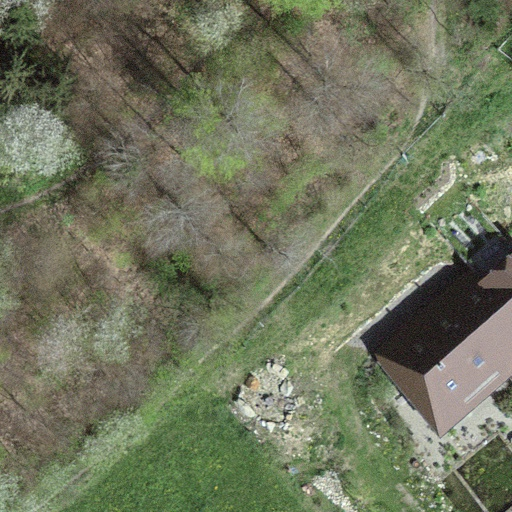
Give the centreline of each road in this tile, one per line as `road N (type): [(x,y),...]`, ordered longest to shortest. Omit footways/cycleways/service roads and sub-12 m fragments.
road 1 (track): [(392,265),(435,49),(428,0)]
road 2 (track): [(511,170),(392,265)]
